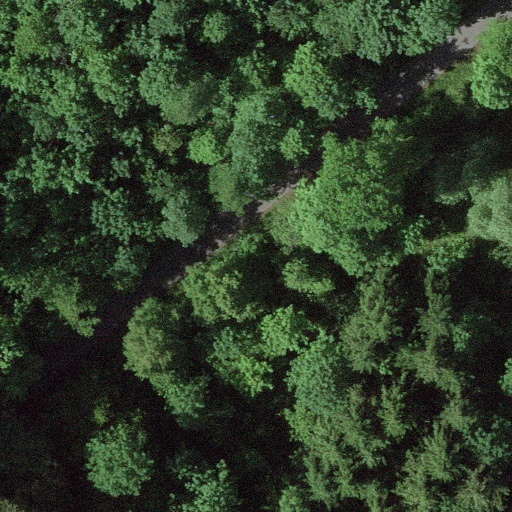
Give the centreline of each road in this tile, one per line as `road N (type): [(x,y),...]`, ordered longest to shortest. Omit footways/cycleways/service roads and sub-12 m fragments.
road 1 (unclassified): [(0,411),(509,0)]
road 2 (track): [(21,391),(77,511)]
